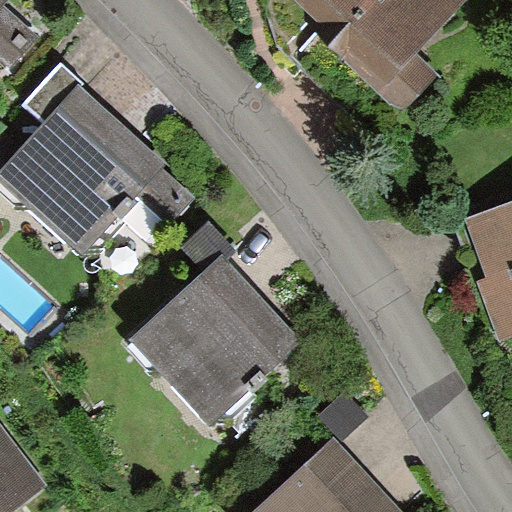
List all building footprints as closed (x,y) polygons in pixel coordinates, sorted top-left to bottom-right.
[(0,0),(0,59),(12,69),(41,36),(3,3),(6,0),(0,0)] [(296,0),(324,25),(315,35),(401,113),(438,72),(417,53),(464,0),(296,0)] [(46,121),(0,171),(0,176),(91,259),(125,222),(151,245),(196,196),(165,168),(169,163),(85,87),(87,84),(64,64),(27,104),(46,121)] [(511,202),(465,219),(486,278),(476,282),(496,340),(511,334),(511,202)] [(201,272),(126,343),(214,429),(302,344),(224,258),(233,250),(208,224),(180,249),(201,272)] [(346,392),(320,415),(343,440),(369,417),(346,392)] [(0,420),(0,511),(16,511),(50,487),(0,420)] [(403,511),(332,437),(253,511),(403,511)]
